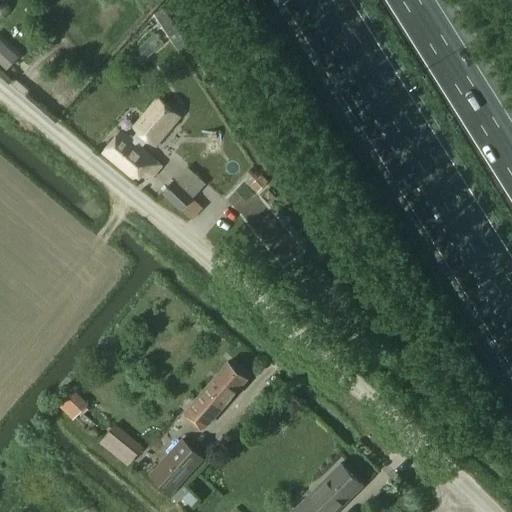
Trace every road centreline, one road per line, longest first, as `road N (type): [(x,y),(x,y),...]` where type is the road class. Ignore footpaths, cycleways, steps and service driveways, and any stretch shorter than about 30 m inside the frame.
road 1 (unclassified): [(488,511),(388,411),(0,85)]
road 2 (motorway): [(325,0),(511,298)]
road 3 (motorway): [(511,155),(414,0)]
